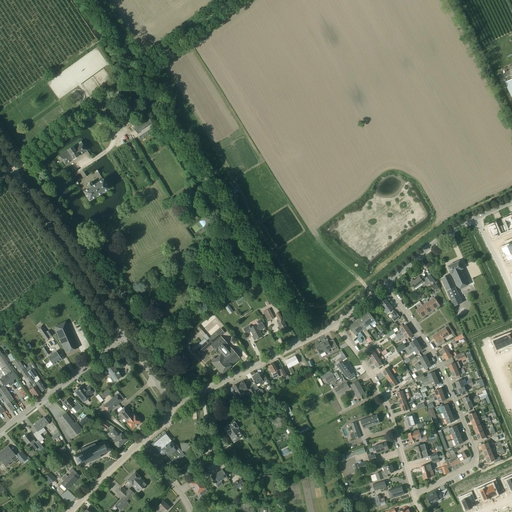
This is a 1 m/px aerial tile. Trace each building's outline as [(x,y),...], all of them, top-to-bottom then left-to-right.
[(134,128),(138,134),(152,124),(149,118),(134,128)] [(138,136),(140,139),(154,130),(152,127),(138,136)] [(73,146),(70,148),(76,158),(79,156),(78,155),(86,150),(81,141),(73,147),(73,146)] [(70,148),(67,150),(67,151),(59,156),(60,157),(61,158),(65,164),(73,159),(73,160),(76,158),(70,148)] [(89,188),(83,191),(89,201),(109,189),(103,179),(92,186),(91,183),(87,185),(89,188)] [(495,224),(488,227),(492,236),(499,234),(499,236),(503,235),(500,229),(497,230),(495,224)] [(508,246),(502,248),(505,255),(511,251),(511,240),(507,243),(508,246)] [(451,274),(457,286),(460,289),(468,286),(468,281),(463,269),(459,261),(448,266),(451,274)] [(430,275),(422,281),(420,277),(414,281),(413,280),(410,283),(414,288),(422,283),(424,287),(430,282),(432,285),(436,282),(430,275)] [(450,275),(441,278),(454,307),(462,303),(450,275)] [(235,300),(239,305),(245,301),(242,296),(235,300)] [(434,298),(428,302),(433,309),(439,305),(434,298)] [(384,310),(387,314),(393,309),(386,299),(380,303),(385,309),(384,310)] [(428,302),(422,306),(427,313),(433,309),(428,302)] [(233,312),(229,305),(226,308),(225,306),(215,313),(216,316),(226,309),(230,314),(233,312)] [(416,310),(421,318),(427,313),(422,306),(416,310)] [(269,308),(263,312),(267,321),(274,317),(269,308)] [(394,322),(396,321),(400,317),(395,310),(391,313),(393,316),(391,318),(394,322)] [(369,311),(364,315),(371,324),(376,320),(369,311)] [(276,321),(277,322),(279,326),(277,327),(279,330),(281,330),(282,330),(283,331),(286,329),(285,328),(286,327),(282,320),(278,312),(275,314),(278,320),(276,321)] [(364,315),(359,319),(366,328),(371,324),(364,315)] [(359,319),(354,323),(361,332),(366,328),(359,319)] [(251,331),(253,336),(254,335),(256,339),(262,336),(259,331),(264,328),(260,320),(257,322),(258,325),(256,326),(256,325),(250,328),(249,326),(243,329),(246,334),(251,331)] [(354,323),(349,327),(356,336),(361,332),(354,323)] [(68,324),(55,330),(66,353),(79,348),(68,324)] [(395,339),(395,340),(409,330),(406,324),(400,328),(402,331),(399,333),(396,335),(395,333),(393,330),(387,334),(392,341),(395,339)] [(40,333),(45,341),(50,337),(45,330),(42,326),(38,329),(39,331),(40,333)] [(216,333),(211,337),(216,343),(223,351),(221,352),(230,363),(231,364),(230,365),(231,366),(240,358),(232,349),(226,342),(222,337),(221,336),(225,333),(220,328),(216,332),(216,333)] [(445,328),(439,332),(443,339),(450,335),(445,328)] [(409,330),(395,340),(396,342),(399,340),(405,336),(407,339),(413,335),(409,330)] [(443,339),(439,332),(433,336),(437,343),(443,339)] [(362,333),(356,336),(360,343),(363,341),(367,349),(371,347),(369,344),(368,345),(362,333)] [(377,341),(380,346),(389,340),(385,335),(377,341)] [(199,347),(196,349),(200,354),(210,346),(211,347),(217,354),(219,352),(221,354),(212,362),(222,374),(231,366),(230,366),(231,366),(230,365),(231,364),(230,363),(221,352),(223,351),(216,343),(211,337),(210,338),(207,340),(205,338),(197,345),(199,347)] [(503,337),(499,339),(502,347),(503,349),(507,347),(507,346),(503,337)] [(317,347),(320,354),(322,357),(326,355),(325,352),(326,352),(327,354),(330,352),(329,349),(331,348),(332,349),(337,346),(333,339),(328,342),(321,345),(317,347)] [(405,350),(407,353),(419,345),(416,339),(409,343),(411,346),(409,348),(408,348),(405,350)] [(448,349),(451,347),(457,344),(454,339),(445,343),(448,349)] [(499,339),(494,341),(497,350),(502,347),(499,339)] [(419,345),(407,353),(409,355),(412,353),(415,351),(417,354),(423,350),(419,345)] [(440,349),(443,354),(449,351),(448,348),(446,345),(440,349)] [(42,349),(47,356),(50,354),(45,347),(42,349)] [(366,351),(370,357),(381,350),(379,348),(377,349),(376,348),(373,350),(372,347),(366,351)] [(381,350),(370,357),(374,362),(379,359),(377,356),(380,355),(379,354),(382,352),(381,350)] [(0,397),(1,397),(11,412),(14,409),(9,402),(13,399),(5,386),(9,383),(11,385),(13,383),(13,380),(17,377),(4,358),(6,357),(4,354),(4,353),(3,352),(1,353),(0,351),(0,397)] [(56,351),(48,357),(54,365),(62,360),(56,351)] [(449,351),(443,354),(446,360),(452,357),(449,351)] [(19,371),(20,370),(28,382),(32,379),(27,372),(13,352),(8,355),(19,371)] [(379,359),(374,362),(377,368),(383,365),(381,362),(383,360),(383,359),(391,354),(389,352),(384,356),(384,355),(379,359)] [(425,355),(419,358),(422,364),(429,361),(425,355)] [(285,361),(288,368),(291,374),(294,373),(291,366),(298,363),(295,356),(285,361)] [(341,365),(339,367),(346,377),(347,377),(350,380),(355,376),(353,373),(354,372),(352,368),(351,369),(348,363),(347,364),(345,361),(340,364),(341,365)] [(422,364),(420,365),(421,368),(424,367),(425,370),(432,366),(429,361),(422,364)] [(458,362),(448,365),(451,372),(457,369),(460,368),(458,362)] [(269,366),(268,366),(271,372),(270,373),(273,378),(276,376),(277,377),(282,375),(281,373),(280,374),(278,371),(274,363),(271,365),(270,364),(269,365),(269,366)] [(113,364),(105,369),(114,382),(121,377),(119,374),(121,373),(119,370),(117,371),(113,364)] [(387,367),(382,371),(386,376),(391,373),(394,371),(396,370),(395,367),(392,369),(389,370),(387,367)] [(33,368),(27,372),(32,379),(33,379),(33,380),(38,376),(33,368)] [(457,369),(451,372),(453,378),(460,375),(457,369)] [(422,380),(423,383),(430,380),(437,377),(434,371),(427,374),(429,377),(422,380)] [(331,372),(321,377),(325,384),(328,383),(339,377),(336,372),(333,374),(331,372)] [(391,373),(386,376),(389,382),(395,379),(395,378),(391,373)] [(258,374),(255,375),(252,377),(254,381),(255,384),(261,381),(262,383),(267,380),(264,374),(260,376),(258,374)] [(415,378),(414,379),(414,380),(416,382),(417,381),(425,378),(423,374),(415,378)] [(395,379),(389,382),(393,388),(398,384),(397,381),(399,380),(399,379),(401,377),(400,375),(395,378),(395,379)] [(430,380),(423,383),(424,386),(431,383),(432,386),(439,384),(437,377),(430,380)] [(32,379),(28,382),(32,386),(31,387),(30,387),(29,387),(29,388),(29,389),(28,389),(29,390),(34,397),(41,392),(36,385),(32,379)] [(462,379),(455,382),(458,388),(465,385),(467,384),(466,381),(465,379),(463,380),(462,379)] [(37,385),(36,385),(41,392),(42,392),(41,392),(46,389),(40,380),(35,383),(37,385)] [(232,387),(237,397),(238,398),(244,395),(246,394),(245,392),(248,391),(247,390),(247,389),(243,381),(232,387)] [(255,384),(254,381),(251,382),(258,396),(264,393),(262,389),(257,388),(255,384)] [(351,385),(358,398),(365,394),(358,382),(351,385)] [(338,387),(335,389),(338,394),(349,388),(346,383),(338,387)] [(82,385),(74,391),(83,403),(91,396),(90,395),(94,393),(93,393),(96,391),(92,386),(90,388),(89,387),(86,390),(82,385)] [(458,388),(460,394),(467,391),(465,385),(458,388)] [(249,395),(251,399),(257,395),(253,387),(248,389),(250,394),(249,395)] [(111,393),(108,388),(100,395),(103,399),(111,393)] [(429,397),(430,399),(443,394),(441,388),(434,391),(435,394),(433,395),(429,397)] [(483,393),(478,396),(479,398),(483,397),(487,395),(485,390),(482,391),(483,393)] [(402,391),(396,393),(399,399),(405,397),(410,395),(410,393),(409,393),(407,394),(406,393),(403,394),(402,391)] [(116,394),(113,397),(119,404),(122,401),(124,399),(119,392),(116,394)] [(443,394),(430,399),(431,402),(438,400),(439,403),(446,400),(443,394)] [(405,397),(399,399),(401,405),(407,403),(406,400),(409,399),(408,398),(411,397),(410,395),(405,397)] [(469,396),(462,399),(464,404),(479,398),(478,396),(478,395),(473,397),(470,399),(469,396)] [(491,402),(487,395),(483,397),(479,398),(480,400),(483,398),(485,397),(486,397),(488,404),(491,402)] [(113,397),(103,406),(108,412),(119,404),(113,397)] [(69,398),(63,403),(70,410),(72,408),(76,412),(82,407),(77,401),(74,404),(69,398)] [(471,402),(464,404),(467,410),(473,407),(472,404),(475,403),(480,401),(480,400),(479,398),(471,402)] [(293,415),(288,404),(287,405),(285,401),(280,404),(282,407),(282,408),(287,418),(293,415)] [(407,403),(401,405),(403,412),(409,410),(412,409),(411,404),(414,403),(413,401),(407,403)] [(441,407),(443,413),(450,410),(448,404),(441,407)] [(118,412),(121,415),(119,416),(119,417),(119,418),(119,419),(120,420),(121,420),(122,420),(124,419),(125,421),(126,421),(133,415),(133,414),(126,406),(118,412)] [(450,410),(443,413),(445,418),(452,416),(450,410)] [(475,412),(468,415),(471,421),(478,418),(475,412)] [(67,429),(65,431),(71,438),(82,430),(76,422),(74,423),(66,413),(58,419),(67,429)] [(133,415),(126,421),(132,429),(140,423),(133,415)] [(363,429),(380,423),(377,415),(360,420),(363,429)] [(404,418),(407,428),(416,425),(413,415),(404,418)] [(83,426),(89,420),(86,416),(79,422),(83,426)] [(452,416),(445,418),(448,424),(455,421),(452,416)] [(48,423),(44,417),(38,422),(43,427),(46,425),(52,432),(57,429),(56,426),(52,422),(49,424),(48,423)] [(478,418),(471,421),(473,428),(480,425),(479,422),(482,420),(481,417),(478,418)] [(106,429),(109,425),(110,424),(102,419),(99,424),(106,429)] [(38,422),(33,426),(38,432),(40,434),(45,430),(43,427),(38,422)] [(243,436),(238,428),(234,422),(223,429),(227,435),(228,434),(233,442),(243,436)] [(361,437),(356,422),(351,424),(356,439),(361,437)] [(449,428),(452,434),(459,431),(456,425),(449,428)] [(480,425),(473,428),(476,434),(483,431),(480,425)] [(114,427),(110,431),(107,434),(114,440),(112,441),(118,447),(127,439),(121,433),(120,434),(114,427)] [(408,433),(410,442),(419,439),(420,442),(427,440),(426,435),(423,436),(423,437),(421,438),(419,430),(408,433)] [(459,431),(452,434),(454,440),(461,437),(459,431)] [(483,431),(476,434),(479,440),(486,437),(483,431)] [(44,439),(40,434),(38,432),(34,436),(38,441),(40,444),(43,442),(42,441),(44,439)] [(157,439),(152,444),(158,452),(162,456),(165,453),(166,455),(170,459),(174,464),(185,455),(181,451),(171,439),(166,432),(160,437),(157,439)] [(41,451),(44,448),(38,441),(36,442),(33,439),(32,440),(32,439),(27,434),(22,438),(27,444),(29,442),(33,446),(35,449),(38,447),(41,451)] [(461,437),(454,440),(456,446),(463,443),(461,437)] [(375,446),(377,454),(389,450),(386,442),(375,446)] [(488,442),(481,445),(483,451),(490,448),(488,442)] [(109,444),(108,443),(108,444),(105,444),(104,443),(104,444),(101,445),(101,444),(100,444),(100,446),(98,447),(97,445),(96,446),(96,447),(95,444),(80,450),(81,454),(74,457),(77,464),(84,461),(85,464),(100,457),(99,455),(103,453),(103,454),(104,454),(104,453),(106,452),(107,453),(108,452),(107,451),(109,449),(110,449),(111,448),(109,448),(108,445),(109,444)] [(181,444),(180,444),(181,451),(189,451),(190,444),(187,443),(186,443),(183,443),(181,444)] [(425,444),(415,447),(417,453),(427,450),(425,444)] [(15,455),(8,446),(0,452),(2,455),(0,457),(0,460),(5,467),(10,464),(8,462),(11,460),(10,459),(15,455)] [(364,447),(355,450),(352,450),(353,453),(346,456),(347,459),(357,455),(357,456),(366,453),(364,447)] [(234,448),(227,453),(232,460),(239,456),(234,448)] [(490,448),(483,451),(485,457),(493,454),(491,451),(493,450),(492,448),(490,448)] [(427,450),(417,453),(418,459),(428,457),(427,450)] [(453,457),(448,460),(452,467),(460,462),(456,456),(454,452),(453,450),(450,451),(451,454),(453,457)] [(15,455),(22,463),(27,459),(21,451),(15,455)] [(464,451),(456,456),(460,462),(467,458),(464,451)] [(367,455),(370,462),(377,460),(375,454),(372,455),(371,453),(367,455)] [(344,454),(335,457),(337,462),(340,461),(340,462),(346,460),(344,454)] [(488,463),(493,461),(494,461),(494,463),(501,460),(500,457),(494,459),(493,454),(485,457),(488,463)] [(432,460),(431,460),(433,464),(440,462),(439,459),(445,457),(444,455),(438,457),(431,459),(432,460)] [(360,470),(361,470),(367,468),(365,462),(358,464),(360,470)] [(376,474),(371,476),(373,482),(378,480),(384,479),(383,475),(387,474),(394,472),(392,464),(385,467),(383,468),(384,471),(375,474),(376,474)] [(420,467),(422,473),(432,470),(432,468),(431,464),(420,467)] [(185,468),(189,475),(194,472),(189,465),(185,468)] [(65,475),(61,479),(63,481),(61,484),(59,487),(64,491),(66,489),(67,489),(77,478),(79,475),(72,469),(69,471),(71,473),(68,477),(65,475)] [(226,476),(222,469),(210,477),(215,484),(226,476)] [(432,470),(422,473),(424,479),(434,476),(433,472),(432,470)] [(44,477),(51,484),(56,479),(49,472),(44,477)] [(132,486),(132,485),(135,489),(138,493),(147,484),(143,481),(140,478),(141,478),(135,472),(126,480),(132,486)] [(511,475),(503,480),(506,486),(509,484),(511,490),(511,489),(511,475)] [(198,477),(189,483),(197,495),(199,493),(201,496),(208,491),(206,488),(198,477)] [(241,480),(233,484),(235,489),(244,485),(244,487),(248,485),(245,478),(241,480)] [(384,481),(373,484),(375,489),(375,490),(380,489),(386,487),(384,481)] [(494,481),(485,486),(490,497),(496,494),(494,489),(497,487),(494,481)] [(122,486),(119,489),(129,498),(134,493),(129,488),(127,491),(122,486)] [(402,486),(389,490),(392,498),(404,494),(402,486)] [(485,486),(476,490),(478,496),(481,494),(484,500),(490,497),(485,486)] [(129,498),(119,489),(116,493),(121,498),(115,505),(121,511),(128,503),(127,501),(129,498)] [(426,497),(430,504),(439,499),(442,498),(439,491),(436,493),(435,492),(426,497)] [(470,494),(461,499),(466,510),(472,507),(470,502),(473,500),(470,494)] [(157,506),(160,509),(157,511),(163,511),(169,507),(163,501),(157,506)]
